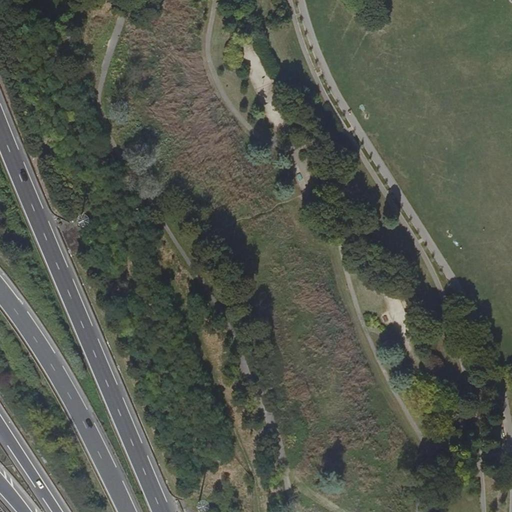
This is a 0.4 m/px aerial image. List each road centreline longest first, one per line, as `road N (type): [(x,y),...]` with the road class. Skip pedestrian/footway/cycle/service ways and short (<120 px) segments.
road 1 (motorway): [(158,511),(0,126)]
road 2 (motorway): [(123,511),(88,430),(0,290)]
